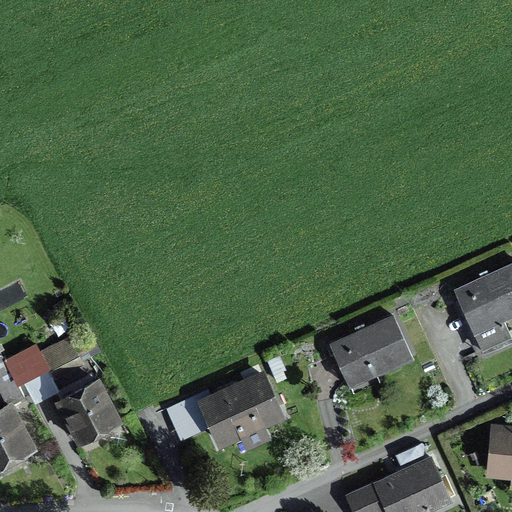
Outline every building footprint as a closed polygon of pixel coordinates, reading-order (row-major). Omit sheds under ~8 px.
[(511,264),(453,292),(480,351),(509,337),(501,319),(511,314),(511,264)] [(392,317),(329,346),(346,381),(371,370),(374,375),(411,358),(392,317)] [(53,377),(80,363),(67,339),(40,353),(53,377)] [(0,407),(7,404),(8,406),(22,398),(0,357),(0,407)] [(261,376),(201,404),(218,443),(240,433),(245,446),(266,437),(260,424),(279,416),(261,376)] [(116,422),(95,381),(58,401),(59,404),(52,408),(66,435),(74,431),(79,441),(83,439),(84,441),(89,442),(96,438),(98,433),(97,432),(116,422)] [(9,459),(31,448),(8,406),(7,404),(0,407),(0,470),(9,466),(10,461),(9,459)] [(489,473),(511,474),(511,431),(494,430),(489,473)] [(447,498),(430,459),(346,498),(352,511),(369,511),(386,505),(389,511),(424,511),(430,509),(429,506),(447,498)]
